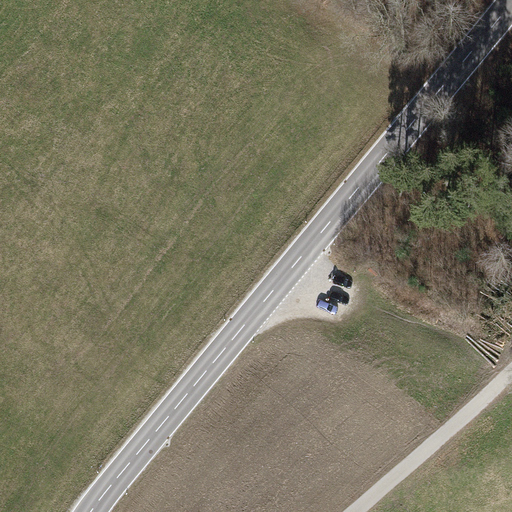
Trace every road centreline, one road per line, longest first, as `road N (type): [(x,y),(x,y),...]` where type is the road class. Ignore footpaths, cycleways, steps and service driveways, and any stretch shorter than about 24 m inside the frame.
road 1 (tertiary): [(94,511),(511,2)]
road 2 (track): [(357,511),(511,373)]
